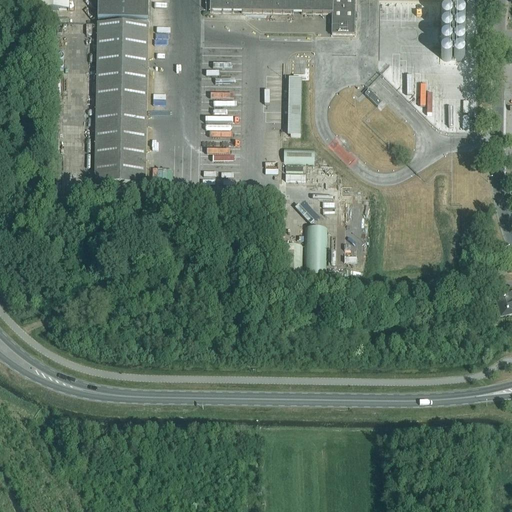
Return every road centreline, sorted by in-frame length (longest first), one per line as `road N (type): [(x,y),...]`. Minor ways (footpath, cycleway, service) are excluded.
road 1 (track): [(511,327),(269,337),(223,283),(188,266),(19,332)]
road 2 (tertiary): [(105,395),(426,400),(511,390)]
road 3 (unclassified): [(511,241),(498,185),(499,0)]
road 4 (unknown): [(446,143),(399,180),(371,179),(352,165),(326,137),(322,109),(354,61)]
road 5 (unknown): [(257,43),(252,172),(319,208)]
road 6 (unknown): [(186,35),(184,163)]
road 7 (unknown): [(354,61),(446,143)]
road 8 (tertiary): [(105,395),(48,373),(0,335)]
